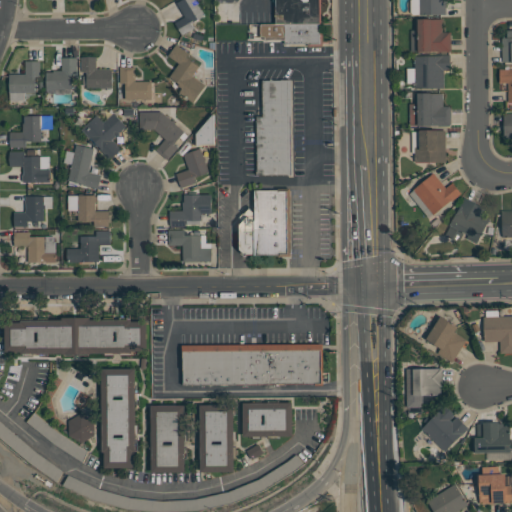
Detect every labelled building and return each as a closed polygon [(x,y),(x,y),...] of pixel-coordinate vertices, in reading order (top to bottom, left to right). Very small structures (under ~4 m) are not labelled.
[(196,0),(186,0),(178,5),(185,18),(175,23),(182,35),(194,28),(191,23),(205,15),(196,0)] [(286,24),(277,24),(277,0),(324,0),(324,48),(286,48),(286,24)] [(446,0),(410,0),(411,14),(446,14),(446,0)] [(443,19),(414,19),(414,30),(411,30),(410,52),(451,52),(451,32),(443,32),(443,19)] [(502,63),(511,62),(511,30),(508,30),(508,37),(502,38),(502,63)] [(199,66),(187,58),(189,54),(176,45),(168,56),(178,63),(169,78),(182,87),(179,93),(194,103),(206,85),(192,76),(199,66)] [(111,88),(112,69),(96,69),(97,57),(82,56),(81,87),(111,88)] [(444,70),(451,70),(451,56),(415,56),(416,88),(444,88),(444,70)] [(77,58),(62,58),(62,71),(46,71),(46,89),(72,90),(72,74),(77,74),(77,58)] [(40,61),(25,61),(25,74),(9,74),(9,101),(25,101),(25,92),(35,92),(35,78),(40,78),(40,61)] [(125,99),(152,99),(152,81),(135,81),(135,67),(119,67),(119,84),(125,84),(125,99)] [(511,70),(499,70),(499,83),(508,83),(508,103),(511,102),(511,70)] [(296,176),(262,176),(262,81),(296,81),(296,176)] [(410,104),(410,126),(451,125),(451,106),(443,106),(443,93),(414,93),(414,104),(410,104)] [(148,105),(137,118),(144,123),(143,124),(163,141),(156,150),(168,160),(178,147),(174,144),(183,134),(148,105)] [(97,115),(82,128),(109,160),(121,149),(112,139),(126,127),(114,112),(103,122),(97,115)] [(10,132),(10,147),(26,147),(26,142),(41,142),(42,129),(52,129),(53,116),(23,115),(23,132),(10,132)] [(414,163),(446,162),(446,130),(414,130),(414,163)] [(74,153),(66,151),(64,162),(72,164),(68,181),(98,188),(101,175),(88,172),(94,149),(76,144),(74,153)] [(188,170),(176,173),(181,188),(196,183),(194,177),(209,173),(201,148),(183,154),(188,170)] [(49,182),(50,156),(24,156),(24,151),(9,151),(9,166),(23,166),(23,181),(49,182)] [(408,193),(429,219),(461,193),(452,182),(446,188),(434,173),(408,193)] [(211,195),(183,194),(183,210),(170,210),(170,226),(185,226),(185,220),(202,220),(202,213),(211,213),(211,195)] [(68,196),(68,211),(78,210),(78,221),(94,221),(94,226),(110,226),(109,211),(96,211),(96,195),(68,196)] [(256,195),(294,195),(294,257),(256,257),(256,195)] [(52,196),(25,196),(25,212),(14,212),(14,226),(28,227),(28,221),(44,221),(45,208),(52,208),(52,196)] [(464,198),(445,235),(454,240),(458,232),(478,242),(488,220),(481,217),(486,208),(464,198)] [(511,210),(501,211),(502,237),(511,237),(511,210)] [(211,261),(211,243),(206,243),(206,230),(168,231),(168,246),(181,245),(181,262),(211,261)] [(81,236),(80,249),(67,248),(67,261),(99,262),(100,244),(111,244),(111,231),(96,231),(96,236),(81,236)] [(28,262),(56,262),(55,236),(30,236),(30,232),(14,232),(14,246),(28,246),(28,262)] [(454,332),(458,326),(440,315),(425,340),(455,359),(467,340),(454,332)] [(500,354),(511,353),(511,316),(484,317),(484,342),(499,341),(500,354)] [(5,320),(5,354),(147,353),(147,320),(5,320)] [(325,386),(187,386),(187,346),(325,346),(325,386)] [(407,408),(423,407),(423,396),(442,395),(442,368),(406,369),(407,408)] [(136,467),(135,369),(102,369),(103,468),(136,467)] [(293,436),(292,402),(242,403),(243,437),(293,436)] [(185,472),(185,405),(151,405),(151,472),(185,472)] [(234,471),(233,405),(200,406),(201,472),(234,471)] [(468,428),(445,405),(422,429),(445,452),(468,428)] [(97,421),(77,411),(66,434),(85,444),(97,421)] [(34,413),(27,422),(80,462),(87,453),(34,413)] [(510,453),(510,423),(478,422),(477,437),(473,436),(473,452),(510,453)] [(511,503),(511,474),(479,474),(479,504),(511,503)] [(456,511),(468,505),(455,484),(427,501),(433,511),(456,511)]
